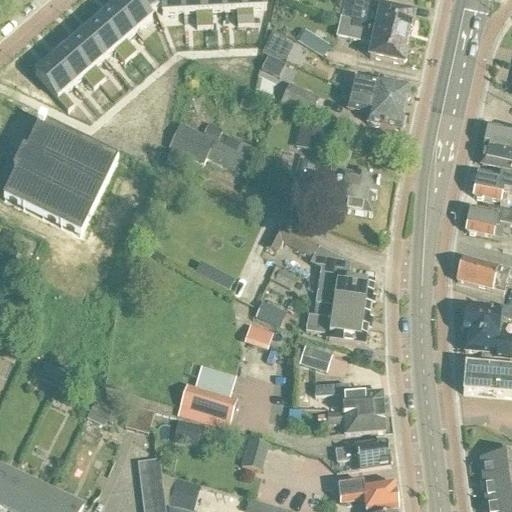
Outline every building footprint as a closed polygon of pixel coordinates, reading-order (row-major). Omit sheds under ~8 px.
[(147,20),(154,17),(147,0),(136,0),(132,2),(129,0),(127,0),(113,13),(135,39),(151,25),(147,20)] [(162,21),(183,19),(182,0),(147,0),(154,17),(161,14),(162,21)] [(196,35),(204,34),(202,0),(182,0),(183,19),(195,19),(196,35)] [(211,18),(224,17),(222,0),(202,0),(204,34),(212,34),(211,18)] [(237,33),(245,32),(243,0),(222,0),(224,17),(236,17),(237,33)] [(264,0),(243,0),(245,32),(253,32),(252,16),(265,15),(264,0)] [(355,14),(352,26),(350,33),(407,45),(410,35),(412,33),(414,26),(412,23),(413,21),(379,14),(382,2),(371,0),(356,0),(354,14),(355,14)] [(126,47),(135,39),(113,13),(97,26),(130,65),(136,59),(126,47)] [(350,33),(352,26),(339,23),(335,42),(371,50),(368,63),(402,70),(403,67),(405,66),(407,59),(405,56),(407,45),(350,33)] [(124,70),(130,65),(97,26),(82,39),(104,66),(114,58),(124,70)] [(297,47),(322,62),(329,50),(305,35),(297,47)] [(95,74),(104,66),(82,39),(66,52),(99,91),(105,86),(95,74)] [(263,57),(286,66),(291,54),(269,45),(263,57)] [(93,96),(99,91),(66,52),(51,66),(73,92),(83,84),(93,96)] [(63,100),(73,92),(51,66),(35,79),(67,118),(73,112),(63,100)] [(353,83),(349,104),(404,115),(406,105),(409,102),(408,98),(409,94),(375,86),(375,88),(353,83)] [(280,109),(310,123),(319,103),(290,89),(280,109)] [(404,115),(349,104),(346,114),(368,119),(366,129),(370,130),(373,132),(378,131),(399,136),(400,132),(402,132),(404,124),(402,123),(404,115)] [(17,177),(3,205),(80,243),(117,167),(45,132),(45,131),(40,128),(37,134),(38,134),(26,158),(23,156),(13,175),(17,177)] [(296,153),(315,157),(320,133),(301,129),(296,153)] [(180,130),(169,153),(171,154),(189,163),(203,169),(205,164),(238,179),(250,153),(228,143),(226,146),(219,143),(222,137),(208,130),(203,141),(180,130)] [(485,154),(511,159),(511,132),(503,130),(502,135),(487,132),(483,153),(485,154)] [(171,154),(167,162),(185,171),(189,163),(171,154)] [(511,159),(485,154),(484,156),(482,158),(481,163),(482,166),(481,170),(511,176),(511,159)] [(332,211),(331,214),(371,222),(375,204),(376,204),(379,186),(338,178),(337,186),(329,185),(330,181),(311,177),(308,190),(307,190),(304,206),(332,211)] [(478,178),(473,202),(474,202),(476,205),(481,206),(483,204),(500,207),(502,197),(511,198),(511,180),(496,177),(495,182),(478,178)] [(465,237),(467,237),(468,240),(473,241),(475,239),(498,244),(501,233),(498,232),(499,228),(511,231),(511,217),(488,213),(487,217),(470,213),(465,237)] [(265,253),(276,258),(281,247),(313,264),(318,253),(276,231),(265,253)] [(11,257),(7,266),(19,272),(23,263),(11,257)] [(490,295),(503,299),(509,277),(496,273),(463,264),(456,287),(490,296),(490,295)] [(7,266),(2,274),(15,280),(19,272),(7,266)] [(91,289),(104,294),(112,272),(99,267),(91,289)] [(229,291),(233,281),(198,268),(194,278),(229,291)] [(269,285),(288,295),(295,282),(275,273),(269,285)] [(2,274),(0,279),(0,283),(11,289),(15,280),(2,274)] [(318,288),(316,298),(336,301),(336,303),(371,308),(372,304),(371,303),(373,287),(337,282),(336,290),(318,288)] [(11,289),(0,283),(0,293),(7,297),(11,289)] [(261,310),(270,315),(279,298),(270,293),(261,310)] [(333,311),(331,324),(331,325),(368,330),(369,324),(368,324),(370,309),(371,309),(371,308),(336,303),(336,301),(316,298),(315,309),(333,311)] [(464,357),(487,359),(486,364),(511,365),(511,343),(497,342),(498,323),(511,327),(511,315),(499,311),(499,317),(464,314),(463,326),(460,327),(459,334),(462,336),(462,340),(465,340),(464,357)] [(252,326),(262,331),(268,317),(257,313),(252,326)] [(331,325),(331,324),(308,321),(305,336),(324,339),(323,342),(325,344),(328,345),(364,351),(367,335),(368,335),(368,330),(331,325)] [(265,354),(272,336),(249,327),(242,345),(265,354)] [(301,366),(327,374),(331,362),(304,354),(301,366)] [(39,383),(48,387),(54,374),(45,370),(39,383)] [(511,375),(465,372),(464,386),(511,389),(511,375)] [(48,387),(56,391),(62,379),(54,374),(48,387)] [(194,395),(229,405),(235,384),(201,374),(194,395)] [(56,391),(65,395),(71,383),(62,379),(56,391)] [(71,383),(65,395),(73,399),(79,387),(71,383)] [(511,389),(464,386),(463,399),(511,403),(511,389)] [(341,402),(342,418),(383,416),(382,399),(348,401),(348,391),(313,393),(314,403),(341,402)] [(180,412),(231,427),(237,407),(229,405),(194,395),(186,392),(180,412)] [(87,423),(95,427),(101,414),(93,410),(87,423)] [(125,434),(136,437),(142,416),(131,412),(125,434)] [(101,414),(95,427),(104,431),(110,418),(101,414)] [(142,416),(136,437),(148,440),(154,419),(142,416)] [(288,416),(288,428),(300,429),(301,417),(288,416)] [(383,416),(342,418),(327,419),(328,431),(343,430),(344,441),(384,439),(383,416)] [(196,453),(201,432),(178,427),(173,448),(196,453)] [(241,472),(261,478),(269,451),(248,446),(241,472)] [(355,454),(335,457),(336,468),(356,465),(358,477),(389,473),(389,469),(391,469),(390,461),(388,461),(386,448),(355,452),(355,454)] [(511,460),(480,465),(482,487),(511,482),(511,460)] [(137,468),(139,480),(160,477),(159,465),(137,468)] [(0,507),(13,481),(0,474),(0,507)] [(139,480),(140,491),(162,489),(160,477),(139,480)] [(77,511),(13,481),(0,507),(0,511),(77,511)] [(511,482),(482,487),(485,508),(511,504),(511,482)] [(194,511),(200,494),(175,488),(169,509),(180,511),(194,511)] [(140,491),(141,503),(163,500),(162,489),(140,491)] [(339,508),(356,506),(355,504),(363,503),(364,511),(396,511),(397,511),(398,509),(398,504),(396,502),(394,490),(374,493),(374,489),(354,491),(353,489),(337,492),(339,508)] [(141,503),(142,511),(163,511),(165,511),(163,500),(141,503)]
